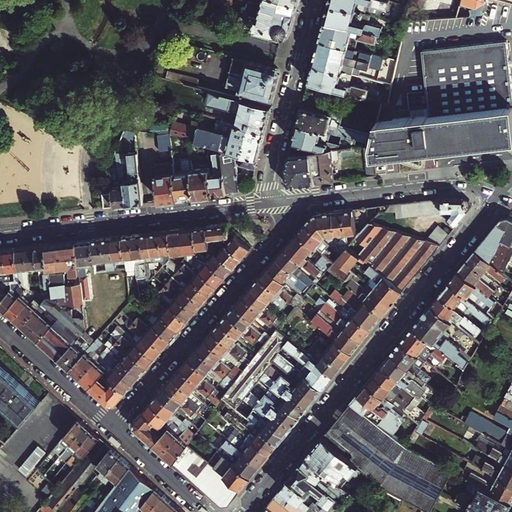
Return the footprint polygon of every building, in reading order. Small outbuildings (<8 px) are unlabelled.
[(299,3),(285,0),(263,0),(263,3),(251,0),(249,1),(247,10),(248,11),(250,12),(249,14),(247,14),(245,14),(242,15),(241,17),(240,20),(240,22),(241,25),(243,26),(245,27),(281,37),(283,37),(286,37),(289,35),(291,33),(291,32),(299,3)] [(388,0),(330,0),(330,2),(365,12),(371,13),(380,16),(383,7),(387,8),(390,0),(388,0)] [(486,0),(477,6),(473,15),(482,14),(486,0)] [(365,12),(330,2),(325,19),(379,33),(388,36),(388,32),(381,30),(382,26),(368,22),(371,13),(365,12)] [(325,19),(320,38),(354,47),(357,36),(374,41),(376,36),(378,37),(379,33),(325,19)] [(320,38),(314,63),(349,72),(352,62),(367,66),(371,51),(354,47),(320,38)] [(377,142),(379,154),(391,152),(511,138),(511,78),(507,40),(422,49),(430,114),(395,118),(377,120),(376,134),(377,142)] [(276,66),(235,55),(227,86),(274,98),(279,80),(281,74),(281,72),(280,70),(278,68),(276,66)] [(349,72),(314,63),(309,80),(367,96),(368,93),(365,93),(367,87),(350,82),(350,84),(346,83),(349,72)] [(170,80),(198,87),(200,80),(172,73),(170,80)] [(266,130),(272,106),(210,90),(207,101),(208,102),(229,108),(225,120),(266,130)] [(303,106),(298,122),(374,143),(377,142),(376,134),(370,133),(370,132),(342,124),(344,116),(341,113),(336,111),(332,113),(325,111),(328,98),(324,97),(325,93),(317,91),(317,95),(315,95),(311,108),(303,106)] [(259,157),(266,130),(225,120),(223,119),(220,131),(201,126),(199,127),(199,129),(173,122),(170,133),(171,133),(222,147),(259,157)] [(319,147),(318,149),(342,146),(367,143),(374,143),(298,122),(293,140),(311,145),(319,147)] [(170,133),(159,134),(161,150),(166,149),(167,162),(157,163),(161,200),(179,198),(175,166),(171,133),(170,133)] [(288,185),(319,181),(315,149),(310,149),(311,145),(293,140),(286,167),(288,167),(287,171),(286,171),(285,175),(285,178),(287,181),(288,181),(288,185)] [(371,175),(380,174),(379,154),(377,142),(374,143),(367,143),(371,175)] [(343,156),(342,146),(318,149),(315,149),(319,181),(337,179),(334,157),(343,156)] [(239,164),(256,169),(259,157),(222,147),(222,152),(227,192),(241,191),(239,178),(242,177),(241,171),(238,172),(238,164),(239,164)] [(125,172),(129,204),(144,202),(138,152),(127,153),(130,171),(125,172)] [(227,192),(222,152),(214,153),(216,172),(211,173),(213,194),(227,192)] [(175,166),(179,198),(196,196),(193,169),(191,156),(181,157),(183,170),(178,170),(178,166),(175,166)] [(115,206),(129,204),(125,172),(125,169),(121,169),(120,166),(117,167),(119,178),(112,179),(113,191),(115,206)] [(193,169),(196,196),(213,194),(211,173),(210,167),(193,169)] [(115,206),(113,191),(103,193),(104,207),(115,206)] [(392,218),(444,212),(444,198),(391,204),(385,211),(391,210),(392,218)] [(467,199),(444,198),(444,212),(458,224),(470,209),(470,208),(472,205),(470,199),(467,199)] [(391,204),(354,208),(357,232),(357,236),(360,232),(361,233),(370,222),(380,211),(385,211),(391,204)] [(357,232),(354,208),(344,209),(347,234),(350,234),(350,232),(357,232)] [(334,210),(338,244),(339,246),(341,246),(341,244),(348,244),(347,238),(347,234),(344,209),(334,210)] [(337,244),(338,244),(334,210),(318,212),(312,216),(307,222),(325,238),(327,236),(337,244)] [(511,217),(509,216),(502,217),(477,249),(508,274),(511,277),(511,217)] [(307,222),(298,232),(316,247),(328,257),(334,263),(338,258),(333,254),(333,253),(327,247),(330,243),(325,238),(307,222)] [(349,245),(369,262),(404,289),(441,244),(427,240),(370,222),(361,233),(360,232),(357,236),(353,241),(349,245)] [(229,223),(209,225),(211,250),(213,250),(215,248),(213,247),(215,244),(215,242),(229,241),(229,237),(230,236),(230,231),(229,223)] [(209,225),(196,227),(199,255),(203,254),(203,250),(211,250),(209,225)] [(436,232),(440,227),(439,225),(427,240),(441,244),(445,240),(436,232)] [(199,255),(196,227),(183,228),(186,252),(187,256),(189,258),(190,257),(196,257),(197,257),(199,255)] [(445,240),(449,234),(440,227),(436,232),(445,240)] [(173,254),(186,252),(183,228),(171,230),(173,254)] [(171,230),(161,231),(164,258),(171,257),(173,254),(171,230)] [(161,231),(152,232),(156,266),(164,265),(164,260),(164,258),(161,231)] [(233,231),(230,231),(230,236),(229,237),(229,241),(227,242),(243,257),(252,247),(233,231)] [(143,233),(148,277),(148,283),(152,279),(151,268),(156,267),(156,266),(152,232),(143,233)] [(307,256),(316,247),(298,232),(285,247),(302,262),(321,278),(326,272),(320,267),(310,258),(309,259),(307,256)] [(138,278),(148,277),(143,233),(133,234),(137,270),(138,278)] [(124,235),(127,268),(127,271),(137,270),(133,234),(124,235)] [(124,235),(114,236),(116,259),(121,258),(122,263),(117,263),(118,269),(127,268),(124,235)] [(116,259),(114,236),(104,238),(106,260),(111,259),(111,264),(107,264),(107,270),(118,269),(117,263),(116,259)] [(104,238),(93,239),(96,261),(106,260),(104,238)] [(96,261),(93,239),(49,244),(51,266),(66,264),(67,277),(71,276),(70,272),(78,271),(82,271),(83,276),(86,308),(94,307),(91,276),(98,276),(106,275),(106,280),(128,278),(127,271),(127,268),(118,269),(107,270),(97,271),(96,261)] [(217,250),(235,266),(243,257),(227,242),(221,249),(219,248),(217,250)] [(49,244),(37,245),(40,267),(40,273),(45,272),(46,287),(53,286),(53,283),(51,266),(49,244)] [(27,268),(40,267),(37,245),(17,248),(21,279),(21,282),(22,285),(26,288),(31,289),(29,272),(27,268)] [(364,268),(369,262),(349,245),(348,246),(344,251),(342,253),(338,258),(359,275),(362,271),(364,268)] [(285,247),(277,256),(313,287),(317,283),(300,268),(299,269),(297,268),(302,262),(285,247)] [(21,279),(17,248),(8,249),(10,280),(11,280),(11,283),(15,283),(15,280),(21,279)] [(10,280),(8,249),(0,249),(0,279),(2,281),(8,281),(8,283),(11,283),(11,280),(10,280)] [(508,274),(477,249),(469,259),(485,272),(488,268),(503,280),(508,274)] [(227,276),(235,266),(217,250),(212,256),(208,253),(205,256),(209,260),(227,276)] [(313,287),(277,256),(269,266),(288,282),(294,287),(296,284),(307,293),(313,287)] [(211,294),(179,265),(171,257),(168,261),(167,262),(177,271),(177,272),(187,281),(188,279),(190,281),(186,286),(204,303),(211,294)] [(227,276),(209,260),(204,265),(198,260),(199,260),(197,257),(193,262),(201,269),(219,285),(227,276)] [(328,257),(320,267),(326,272),(329,268),(334,263),(328,257)] [(351,287),(384,314),(393,303),(369,284),(364,280),(359,275),(338,258),(334,263),(329,268),(351,287)] [(485,272),(469,259),(460,269),(492,295),(497,288),(482,276),(485,272)] [(183,260),(179,265),(211,294),(219,285),(201,269),(196,274),(194,273),(195,271),(183,260)] [(369,284),(393,303),(404,289),(369,262),(364,268),(374,277),(369,284)] [(51,266),(53,283),(68,281),(67,277),(66,264),(51,266)] [(269,266),(261,275),(296,306),(305,296),(300,292),(296,297),(292,294),(286,288),(284,289),(282,288),(288,282),(269,266)] [(497,299),(492,295),(460,269),(451,281),(486,309),(491,303),(493,305),(497,299)] [(86,308),(83,276),(78,276),(78,271),(70,272),(71,276),(67,277),(68,281),(53,283),(53,286),(46,287),(46,295),(47,296),(42,302),(43,304),(47,307),(48,308),(49,312),(55,317),(57,319),(39,341),(59,359),(81,334),(84,330),(88,326),(86,308)] [(368,276),(362,271),(359,275),(364,280),(368,276)] [(197,311),(166,284),(156,274),(152,279),(162,289),(159,292),(171,303),(189,320),(197,311)] [(204,303),(186,286),(173,275),(166,284),(197,311),(204,303)] [(296,306),(261,275),(253,285),(271,301),(276,295),(278,297),(277,298),(292,311),(296,306)] [(0,302),(11,289),(2,281),(0,279),(0,302)] [(486,309),(451,281),(441,293),(465,312),(470,306),(473,309),(489,322),(494,316),(488,311),(486,309)] [(15,293),(11,289),(0,302),(0,305),(6,311),(21,294),(26,288),(22,285),(15,293)] [(271,301),(253,285),(244,294),(275,321),(280,325),(284,320),(269,307),(268,308),(266,306),(271,301)] [(372,329),(384,314),(351,287),(344,296),(336,289),(331,294),(345,306),(372,329)] [(14,319),(22,326),(42,302),(41,302),(43,294),(36,291),(35,295),(37,296),(37,298),(32,303),(30,301),(14,319)] [(465,312),(441,293),(432,304),(454,321),(459,325),(462,320),(479,333),(484,327),(468,314),(465,312)] [(6,311),(14,319),(30,301),(21,294),(6,311)] [(275,321),(244,294),(236,304),(254,319),(258,315),(271,326),(275,321)] [(189,320),(171,303),(166,309),(164,308),(165,306),(155,297),(153,299),(155,302),(154,304),(181,329),(189,320)] [(363,340),(372,329),(345,306),(341,311),(328,300),(326,302),(321,297),(317,302),(336,318),(363,340)] [(131,301),(122,311),(130,318),(138,308),(131,301)] [(42,302),(22,326),(31,333),(46,316),(42,312),(45,308),(46,309),(48,308),(47,307),(43,304),(42,302)] [(150,318),(154,322),(173,338),(181,329),(154,304),(151,302),(146,307),(153,313),(150,318)] [(236,304),(229,312),(259,338),(263,334),(253,325),(252,326),(250,324),(254,319),(236,304)] [(454,321),(432,304),(415,325),(454,356),(466,366),(471,359),(461,350),(463,348),(459,345),(460,344),(449,336),(452,333),(447,329),(454,321)] [(465,312),(468,314),(473,309),(470,306),(465,312)] [(327,330),(322,335),(332,343),(349,357),(363,340),(336,318),(332,323),(313,307),(307,313),(327,330)] [(49,312),(46,316),(52,321),(55,317),(49,312)] [(259,338),(229,312),(221,321),(239,336),(244,332),(246,333),(245,335),(255,343),(259,338)] [(57,319),(55,317),(52,321),(46,316),(31,333),(39,341),(57,319)] [(173,338),(154,322),(149,328),(147,326),(148,325),(145,323),(138,316),(134,321),(165,348),(173,338)] [(488,331),(496,317),(494,316),(489,322),(485,328),(488,331)] [(150,318),(145,323),(148,325),(147,326),(149,328),(154,322),(150,318)] [(165,348),(134,321),(130,326),(138,333),(134,337),(138,341),(156,358),(165,348)] [(221,321),(214,329),(246,357),(249,354),(247,352),(248,351),(238,342),(237,343),(235,341),(239,336),(221,321)] [(275,321),(271,326),(267,330),(272,335),(278,328),(280,325),(275,321)] [(454,356),(415,325),(402,340),(419,354),(423,349),(431,355),(433,352),(443,361),(447,355),(452,358),(454,356)] [(91,336),(84,330),(81,334),(86,339),(92,344),(99,337),(103,332),(104,330),(99,326),(91,336)] [(294,373),(296,374),(300,368),(324,388),(335,375),(318,360),(307,352),(278,328),(272,335),(269,339),(265,343),(251,361),(247,366),(244,370),(242,373),(242,374),(237,380),(234,384),(225,395),(224,397),(237,408),(240,403),(246,397),(251,390),(256,383),(261,377),(266,370),(272,364),(274,361),(289,373),(291,371),(294,373)] [(214,329),(206,338),(225,354),(229,348),(231,350),(230,352),(247,366),(251,361),(246,357),(214,329)] [(156,358),(138,341),(134,346),(132,344),(133,343),(119,331),(114,335),(149,366),(156,358)] [(86,339),(81,334),(59,359),(64,364),(86,339)] [(142,375),(149,366),(114,335),(113,334),(109,340),(114,344),(124,353),(125,352),(128,354),(123,359),(142,375)] [(263,334),(259,338),(265,343),(269,339),(263,334)] [(92,344),(70,369),(80,378),(97,360),(90,354),(92,352),(93,353),(103,342),(99,337),(92,344)] [(319,337),(315,343),(342,366),(349,357),(332,343),(329,346),(319,337)] [(225,354),(206,338),(198,347),(237,380),(242,374),(242,373),(244,370),(237,364),(233,369),(225,362),(229,357),(225,354)] [(92,344),(86,339),(64,364),(70,369),(92,344)] [(402,340),(392,353),(427,381),(428,382),(432,376),(422,367),(427,360),(419,354),(402,340)] [(342,366),(315,343),(309,349),(320,358),(318,360),(335,375),(342,366)] [(111,348),(123,359),(128,354),(125,352),(124,353),(114,344),(111,348)] [(237,380),(198,347),(190,357),(208,372),(213,366),(215,368),(214,370),(225,379),(226,378),(234,384),(237,380)] [(104,357),(111,363),(134,383),(142,375),(123,359),(118,364),(116,362),(118,361),(105,350),(101,355),(104,357)] [(392,353),(383,363),(406,382),(425,398),(427,395),(425,393),(428,389),(423,385),(427,381),(392,353)] [(97,360),(80,378),(90,387),(99,377),(104,372),(105,370),(106,368),(100,362),(104,357),(101,355),(97,360)] [(190,357),(182,366),(216,395),(220,390),(214,385),(206,379),(205,380),(203,378),(208,372),(190,357)] [(43,401),(0,361),(0,397),(26,421),(43,401)] [(108,376),(114,381),(127,392),(134,383),(111,363),(107,367),(112,371),(110,374),(108,376)] [(383,363),(375,373),(412,402),(416,397),(403,386),(406,382),(383,363)] [(272,364),(266,370),(309,406),(317,396),(300,382),(294,377),(291,380),(272,364)] [(182,366),(174,376),(192,391),(196,386),(198,388),(197,390),(217,406),(221,400),(216,395),(182,366)] [(300,368),(296,374),(301,379),(300,382),(317,396),(324,388),(300,368)] [(309,406),(266,370),(261,377),(281,393),(278,396),(302,416),(309,406)] [(218,381),(208,372),(203,378),(205,380),(206,379),(214,385),(218,381)] [(375,373),(367,383),(395,404),(404,412),(408,408),(412,411),(416,406),(412,402),(375,373)] [(174,376),(166,384),(197,410),(201,405),(191,397),(190,398),(188,396),(192,391),(174,376)] [(109,386),(104,382),(99,377),(90,387),(105,401),(114,391),(109,386)] [(114,391),(105,401),(109,404),(117,404),(127,392),(114,381),(109,386),(114,391)] [(294,425),(302,416),(278,396),(276,399),(256,383),(251,390),(294,425)] [(395,404),(367,383),(352,401),(407,445),(415,431),(420,424),(408,415),(405,419),(391,408),(395,404)] [(166,384),(159,393),(177,408),(181,403),(183,405),(182,407),(192,416),(197,410),(166,384)] [(225,395),(220,390),(216,395),(221,400),(224,397),(225,395)] [(263,416),(286,435),(294,425),(251,390),(246,397),(265,413),(263,416)] [(204,402),(192,391),(188,396),(190,398),(191,397),(201,405),(204,402)] [(159,393),(151,401),(169,417),(175,421),(177,424),(180,426),(182,423),(184,425),(182,428),(185,430),(192,422),(189,419),(186,423),(176,414),(174,415),(172,413),(177,408),(159,393)] [(499,409),(511,416),(511,408),(507,406),(511,399),(506,396),(499,409)] [(169,417),(151,401),(144,410),(162,425),(164,423),(169,417)] [(407,445),(352,401),(329,430),(345,443),(353,450),(355,454),(352,458),(360,465),(364,468),(382,484),(432,511),(454,470),(407,445)] [(181,403),(177,408),(189,419),(192,416),(182,407),(183,405),(181,403)] [(279,443),(286,435),(263,416),(262,416),(260,419),(240,403),(237,408),(257,425),(279,443)] [(511,433),(492,423),(486,433),(505,444),(511,447),(511,416),(499,409),(495,416),(511,425),(511,433)] [(158,430),(162,425),(144,410),(135,420),(135,428),(143,435),(153,425),(158,430)] [(237,427),(271,454),(279,443),(257,425),(253,430),(229,410),(224,416),(237,427)] [(80,418),(61,441),(65,446),(62,450),(64,452),(87,424),(80,418)] [(153,425),(143,435),(154,445),(167,430),(165,427),(167,425),(164,423),(162,425),(158,430),(153,425)] [(173,429),(170,426),(169,427),(167,430),(154,445),(164,453),(180,435),(185,430),(182,428),(184,425),(182,423),(180,426),(177,424),(173,429)] [(87,424),(64,452),(66,454),(70,450),(74,454),(94,431),(87,424)] [(185,440),(180,435),(164,453),(174,463),(188,444),(200,428),(196,425),(185,436),(187,438),(185,440)] [(236,436),(232,441),(262,465),(271,454),(237,427),(233,433),(236,436)] [(308,456),(344,486),(354,472),(357,475),(359,474),(364,468),(360,465),(352,458),(355,454),(353,450),(345,443),(329,430),(308,456)] [(78,465),(101,437),(94,431),(74,454),(68,461),(73,466),(76,463),(78,465)] [(236,436),(233,433),(228,438),(232,441),(236,436)] [(224,454),(252,477),(262,465),(232,441),(228,438),(226,436),(216,448),(224,454)] [(112,447),(101,437),(78,465),(75,468),(48,500),(62,511),(76,511),(91,495),(86,491),(81,487),(99,464),(112,447)] [(472,443),(498,458),(511,465),(511,447),(505,444),(502,450),(480,438),(479,440),(475,438),(472,443)] [(21,468),(28,474),(48,451),(41,444),(21,468)] [(215,465),(188,444),(174,463),(222,506),(230,505),(243,488),(215,465)] [(121,455),(112,447),(99,464),(104,469),(100,473),(98,474),(91,483),(92,484),(86,491),(91,495),(97,487),(99,484),(104,478),(121,455)] [(470,460),(499,476),(511,482),(511,465),(498,458),(495,464),(473,453),(470,460)] [(243,488),(252,477),(224,454),(215,465),(243,488)] [(121,455),(104,478),(107,481),(108,482),(112,477),(119,483),(132,465),(121,455)] [(308,456),(300,466),(304,469),(305,470),(337,497),(340,493),(352,503),(353,502),(364,511),(368,505),(344,486),(308,456)] [(119,483),(95,511),(137,511),(140,510),(143,505),(156,487),(132,465),(119,483)] [(304,469),(300,466),(290,478),(326,507),(327,508),(329,510),(338,498),(337,497),(305,470),(304,469)] [(460,466),(457,471),(472,479),(511,500),(511,482),(499,476),(494,484),(488,481),(488,480),(488,478),(466,467),(465,468),(460,466)] [(99,484),(103,487),(107,481),(104,478),(99,484)] [(324,509),(326,507),(290,478),(282,488),(299,502),(312,511),(318,511),(322,508),(324,509)] [(459,503),(464,506),(475,511),(507,511),(511,503),(511,500),(472,479),(466,491),(460,492),(457,498),(459,503)] [(150,511),(164,494),(156,487),(143,505),(145,507),(142,511),(140,510),(137,511),(150,511)] [(312,511),(299,502),(282,488),(273,499),(286,510),(287,508),(291,511),(312,511)] [(164,494),(150,511),(163,511),(172,501),(164,494)] [(262,511),(284,511),(286,510),(273,499),(262,511)] [(172,501),(163,511),(175,511),(179,508),(172,501)]
